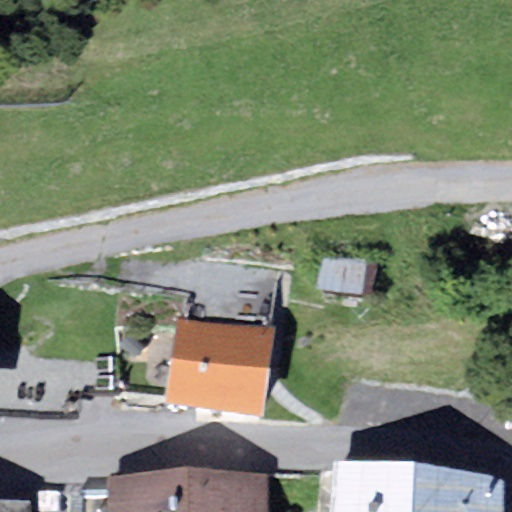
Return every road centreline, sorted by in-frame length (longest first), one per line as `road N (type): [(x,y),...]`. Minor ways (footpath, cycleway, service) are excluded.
road 1 (residential): [(0,260),(362,181),(511,178)]
road 2 (unclassified): [(511,442),(216,444),(7,459)]
